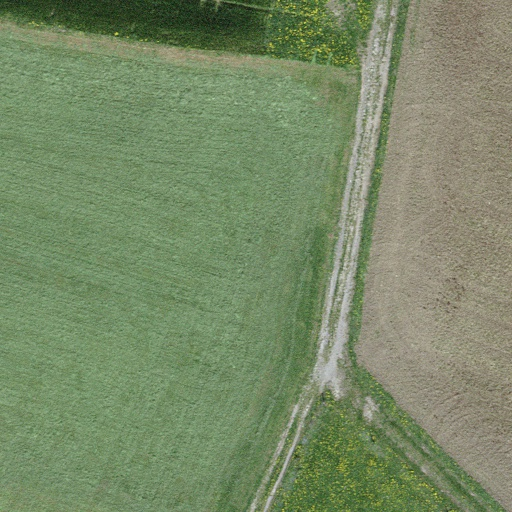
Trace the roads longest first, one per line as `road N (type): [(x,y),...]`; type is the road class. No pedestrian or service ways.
road 1 (track): [(384,0),(323,365),(250,511)]
road 2 (track): [(478,511),(323,365)]
